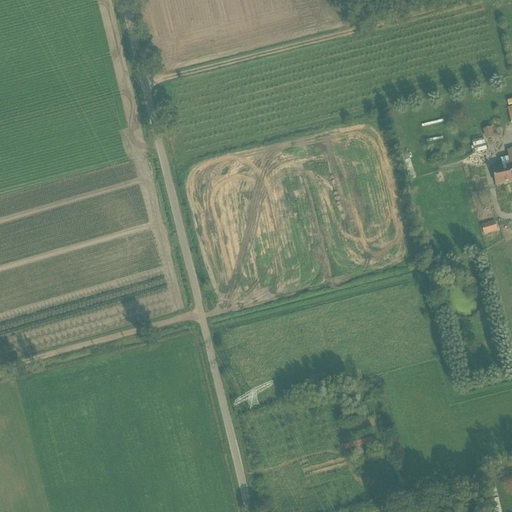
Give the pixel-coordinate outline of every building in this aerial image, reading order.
[(482,130),(485,139),(493,136),(491,128),(482,130)] [(472,142),(476,152),(487,148),(483,138),(472,142)] [(511,150),(507,151),(510,166),(492,170),(495,185),(511,181),(511,150)] [(481,225),(484,235),(498,231),(495,221),(481,225)] [(487,501),(486,502),(488,511),(500,511),(498,499),(487,501)]
